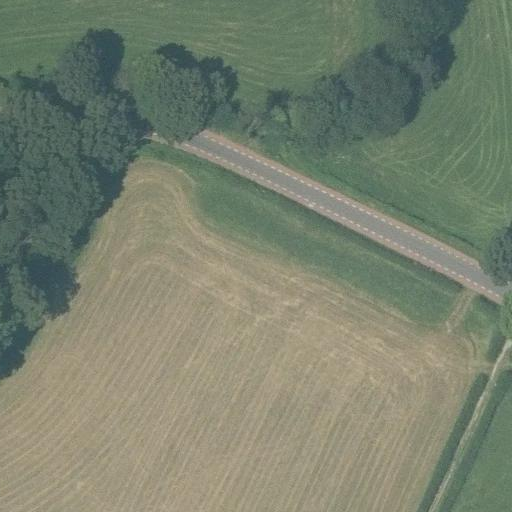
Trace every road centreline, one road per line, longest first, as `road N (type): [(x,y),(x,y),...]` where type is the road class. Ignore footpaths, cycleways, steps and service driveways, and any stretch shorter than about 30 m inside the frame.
road 1 (tertiary): [(0,121),(90,115),(161,127),(511,294)]
road 2 (track): [(431,511),(511,333)]
